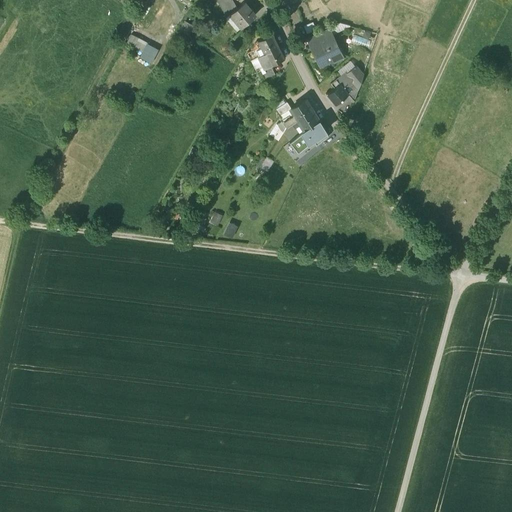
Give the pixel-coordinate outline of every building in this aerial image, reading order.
[(232,0),(216,0),(226,17),(230,14),(237,8),(232,0)] [(255,15),(244,2),(237,8),(230,14),(241,27),(255,15)] [(241,27),(230,14),(226,17),(226,18),(237,31),(241,27)] [(192,27),(184,22),(178,33),(187,37),(192,27)] [(329,27),(313,35),(317,44),(315,49),(313,50),(315,54),(315,56),(318,63),(321,64),(329,60),(333,62),(338,59),(335,52),(339,50),(334,40),(335,40),(329,27)] [(243,28),(232,37),(237,43),(247,34),(243,28)] [(272,33),(257,40),(258,41),(255,42),(257,47),(260,45),(264,53),(278,45),(272,33)] [(142,51),(139,57),(152,63),(159,47),(131,34),(126,44),(142,51)] [(283,43),(278,45),(284,58),(289,55),(283,43)] [(257,47),(247,52),(251,59),(258,56),(264,53),(260,45),(257,47)] [(264,53),(258,56),(264,68),(284,58),(278,45),(264,53)] [(355,66),(347,70),(351,76),(340,85),(347,93),(354,101),(363,75),(355,66)] [(272,68),(261,73),(264,79),(275,74),(272,68)] [(347,70),(331,83),(335,88),(328,94),(335,103),(347,93),(340,85),(351,76),(347,70)] [(249,84),(243,81),(237,90),(242,94),(249,84)] [(278,115),(291,108),(276,85),(267,99),(278,115)] [(312,109),(305,99),(291,108),(296,116),(297,119),(312,109)] [(312,109),(297,119),(298,119),(300,123),(304,130),(319,121),(312,109)] [(292,119),(290,116),(284,120),(287,125),(297,119),(296,116),(292,119)] [(304,130),(289,141),(298,153),(313,141),(325,131),(319,121),(304,130)] [(313,141),(316,146),(329,136),(325,131),(313,141)] [(267,156),(257,172),(267,178),(276,163),(267,156)] [(214,212),(210,221),(218,224),(221,214),(214,212)] [(233,238),(238,225),(229,221),(224,234),(233,238)]
